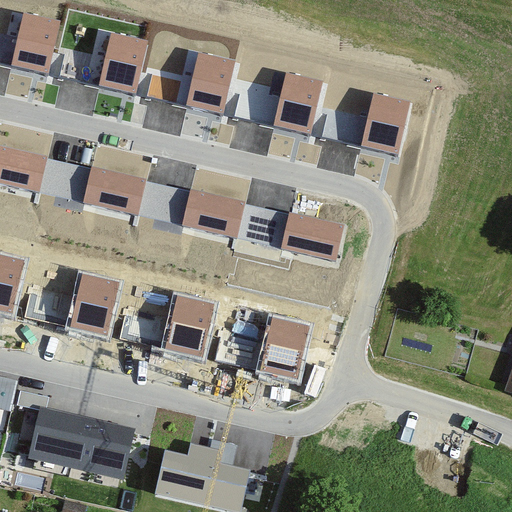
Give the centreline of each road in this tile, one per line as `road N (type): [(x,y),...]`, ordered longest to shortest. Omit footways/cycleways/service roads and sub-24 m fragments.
road 1 (residential): [(0,108),(346,188),(384,211),(387,235),(346,380)]
road 2 (residential): [(346,380),(337,407),(298,425),(0,357)]
road 3 (residential): [(511,432),(346,380)]
